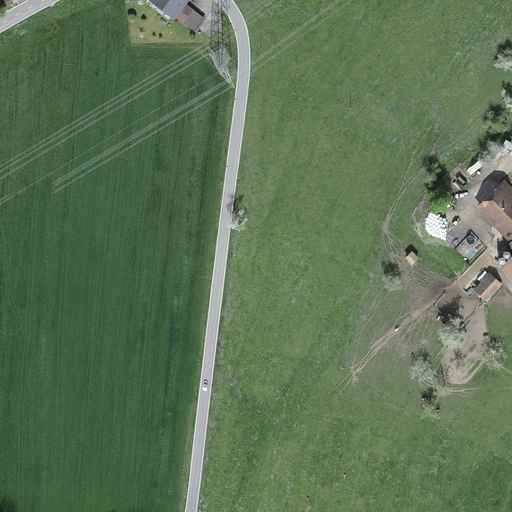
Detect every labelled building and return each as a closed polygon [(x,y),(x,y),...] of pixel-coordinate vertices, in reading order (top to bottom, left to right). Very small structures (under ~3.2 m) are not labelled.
[(13,0),(6,0),(0,2),(3,9),(15,4),(13,0)] [(193,0),(153,0),(151,3),(176,22),(193,0)] [(206,21),(189,8),(180,20),(197,33),(206,21)] [(480,183),(484,195),(498,190),(494,178),(480,183)] [(511,190),(506,184),(480,210),(511,241),(511,258),(502,269),(511,278),(511,190)] [(421,259),(414,253),(407,261),(414,267),(421,259)] [(504,286),(492,274),(476,291),(489,302),(504,286)]
